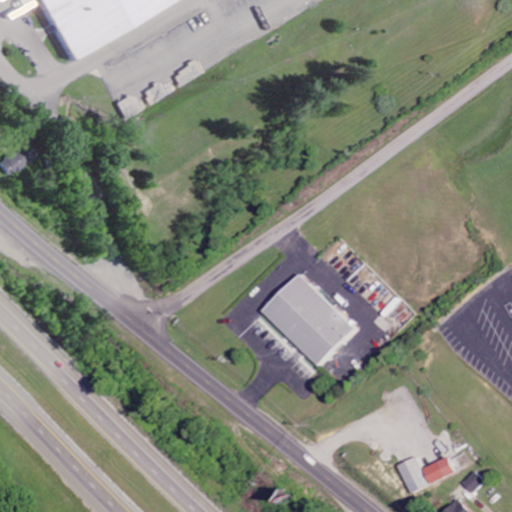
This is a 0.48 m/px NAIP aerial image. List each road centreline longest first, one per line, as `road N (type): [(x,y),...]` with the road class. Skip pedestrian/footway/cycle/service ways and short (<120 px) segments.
road 1 (primary): [(365,511),(0,211)]
road 2 (residential): [(138,327),(287,230),(511,62)]
road 3 (motorway): [(191,511),(0,319)]
road 4 (motorway): [(0,381),(131,511)]
